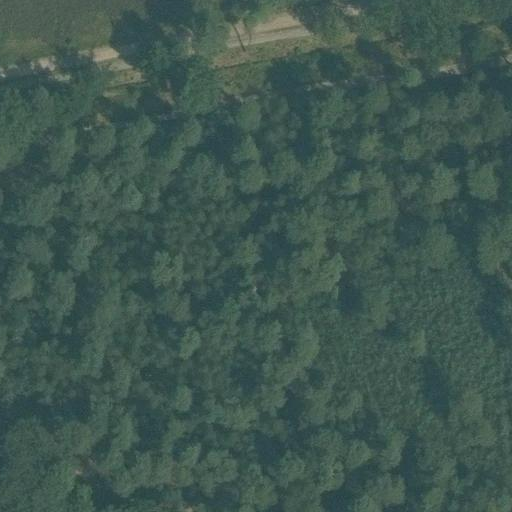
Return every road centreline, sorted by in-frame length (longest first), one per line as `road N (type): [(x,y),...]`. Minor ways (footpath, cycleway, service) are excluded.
road 1 (track): [(0,158),(511,61)]
road 2 (track): [(0,72),(406,0)]
